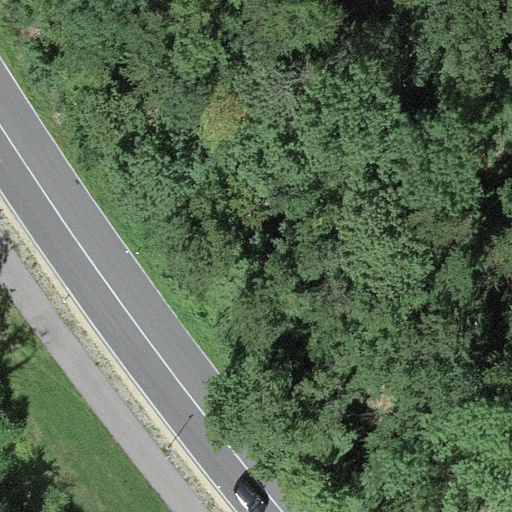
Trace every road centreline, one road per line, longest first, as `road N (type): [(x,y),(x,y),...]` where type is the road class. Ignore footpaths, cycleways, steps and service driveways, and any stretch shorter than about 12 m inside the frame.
road 1 (primary): [(0,125),(167,380),(275,511)]
road 2 (track): [(182,511),(117,434),(0,250)]
